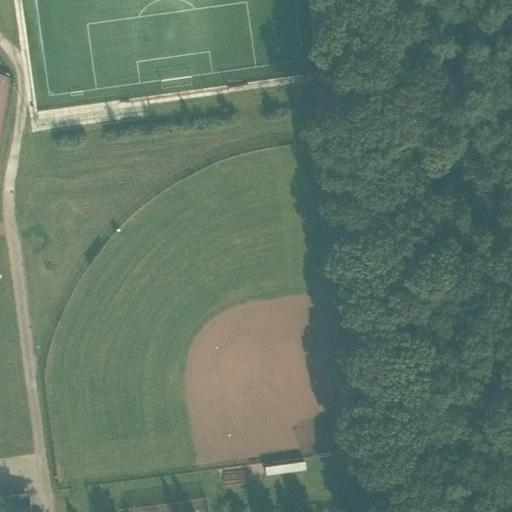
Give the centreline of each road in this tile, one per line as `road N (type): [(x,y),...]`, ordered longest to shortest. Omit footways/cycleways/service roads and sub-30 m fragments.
road 1 (track): [(337,0),(403,511)]
road 2 (track): [(486,511),(501,245),(511,238)]
road 3 (track): [(383,355),(426,326),(473,249),(501,245)]
